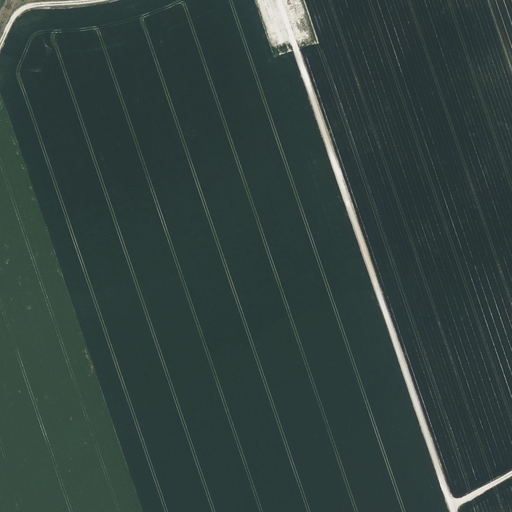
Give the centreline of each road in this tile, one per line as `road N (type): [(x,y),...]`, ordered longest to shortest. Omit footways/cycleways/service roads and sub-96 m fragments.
road 1 (track): [(296,48),(453,511)]
road 2 (track): [(0,44),(11,17),(28,5),(101,0)]
